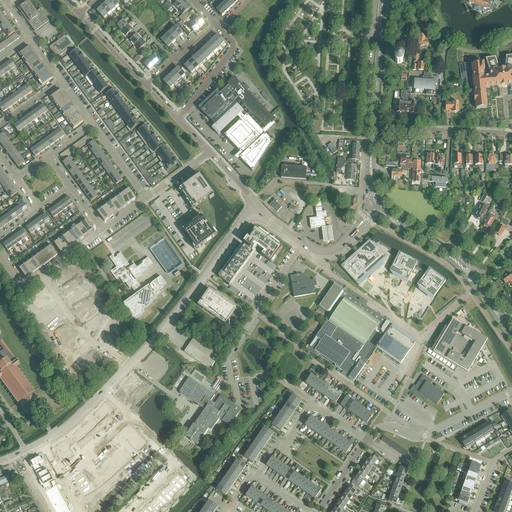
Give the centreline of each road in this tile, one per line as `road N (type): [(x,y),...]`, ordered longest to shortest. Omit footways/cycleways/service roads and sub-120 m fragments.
road 1 (tertiary): [(39,442),(130,362),(253,213)]
road 2 (residential): [(366,440),(379,426),(421,437),(511,392)]
road 3 (tertiary): [(253,213),(325,253),(374,210)]
road 4 (residential): [(127,511),(172,462),(130,419)]
